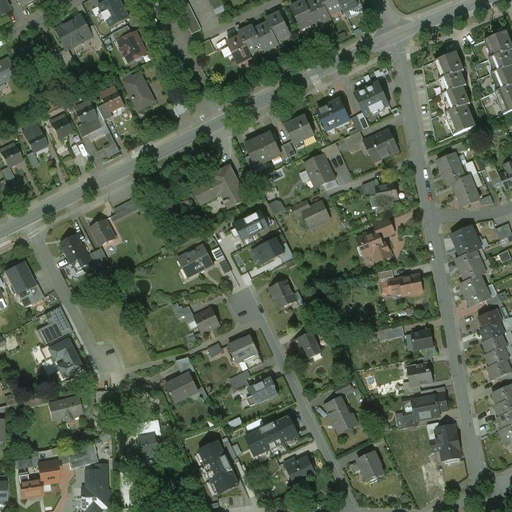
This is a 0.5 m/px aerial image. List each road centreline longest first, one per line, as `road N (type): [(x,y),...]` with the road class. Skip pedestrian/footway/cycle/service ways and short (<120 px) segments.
road 1 (residential): [(431,218),(480,481)]
road 2 (residential): [(245,305),(260,319),(351,511)]
road 3 (tertiary): [(218,125),(26,221)]
road 4 (tertiary): [(397,36),(218,125)]
road 5 (residential): [(397,36),(431,218)]
road 6 (residential): [(26,221),(99,361)]
road 7 (residential): [(218,125),(151,0)]
